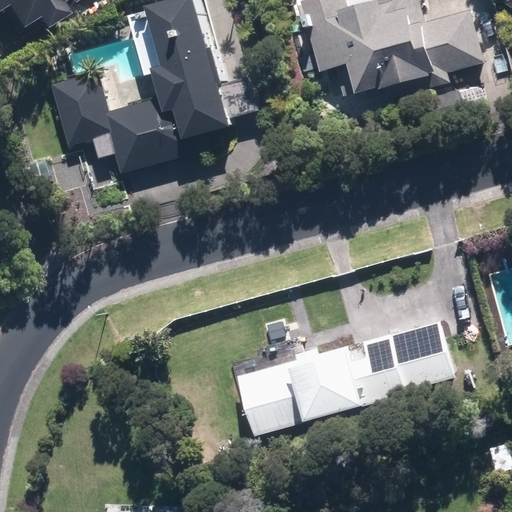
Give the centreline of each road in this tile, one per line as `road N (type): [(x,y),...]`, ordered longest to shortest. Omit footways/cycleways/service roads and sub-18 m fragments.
road 1 (residential): [(511,160),(135,261),(70,290)]
road 2 (residential): [(0,179),(70,290)]
road 3 (residential): [(70,290),(23,342),(0,388)]
